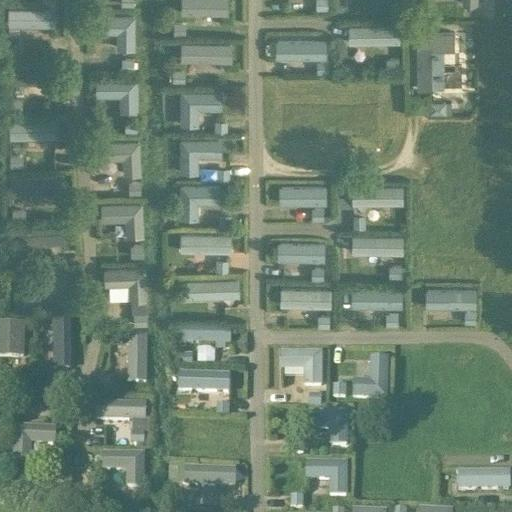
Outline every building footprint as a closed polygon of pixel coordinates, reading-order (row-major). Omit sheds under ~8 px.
[(181,0),(181,13),(228,13),(228,0),(181,0)] [(327,0),(317,0),(318,9),(328,9),(327,0)] [(8,8),(8,26),(55,26),(55,8),(8,8)] [(93,15),(93,33),(116,33),(116,49),(135,49),(134,15),(93,15)] [(182,21),(173,21),(173,34),(182,34),(182,21)] [(399,24),(348,25),(349,43),(400,42),(399,24)] [(454,32),(416,32),(416,90),(431,90),(431,50),(454,50),(454,32)] [(276,40),(276,58),(326,58),(326,40),(276,40)] [(181,42),(181,61),(232,61),(232,43),(181,42)] [(10,43),(8,43),(8,55),(20,55),(20,43),(10,43)] [(123,70),(133,70),(133,58),(123,58),(123,70)] [(399,59),(389,59),(389,71),(399,71),(399,59)] [(318,61),(318,73),(328,73),(328,61),(318,61)] [(8,65),(8,83),(55,84),(55,66),(8,65)] [(182,69),(172,69),(172,81),(182,81),(182,69)] [(96,78),(96,97),(120,96),(120,112),(138,112),(138,77),(96,78)] [(327,84),(282,83),(282,98),(326,99),(327,84)] [(222,92),(180,91),(180,125),(198,125),(198,109),(222,110),(222,92)] [(17,111),(17,99),(7,99),(7,111),(17,111)] [(444,114),(444,104),(430,104),(430,114),(444,114)] [(127,132),(137,131),(137,119),(127,119),(127,132)] [(9,121),(9,139),(56,138),(55,120),(9,121)] [(227,124),(214,124),(214,133),(227,133),(227,124)] [(180,172),(198,173),(198,157),(221,157),(221,139),(180,139),(180,172)] [(99,142),(99,160),(123,159),(123,175),(141,174),(139,140),(99,142)] [(10,155),(10,167),(21,167),(21,154),(10,155)] [(216,180),(229,180),(229,171),(216,171),(216,180)] [(57,193),(56,176),(9,179),(10,196),(57,193)] [(140,193),(140,181),(130,181),(130,193),(140,193)] [(180,218),(198,218),(198,203),(222,203),(222,185),(180,185),(180,218)] [(278,186),(279,204),(326,204),(326,186),(278,186)] [(352,204),(403,204),(403,186),(351,186),(352,204)] [(101,204),(101,221),(126,220),(126,236),(144,235),(142,202),(101,204)] [(314,208),(314,220),(323,220),(323,208),(314,208)] [(12,221),(22,221),(22,209),(12,209),(12,221)] [(231,227),(231,217),(219,217),(218,227),(231,227)] [(353,228),(365,228),(365,218),(353,218),(353,228)] [(64,242),(62,225),(12,228),(13,246),(64,242)] [(231,252),(231,233),(180,233),(180,251),(231,252)] [(403,253),(403,235),(351,234),(351,253),(403,253)] [(277,242),(277,260),(324,261),(324,243),(277,242)] [(142,244),(132,244),(133,256),(143,256),(142,244)] [(15,259),(7,259),(7,267),(15,268),(15,259)] [(215,263),(215,271),(227,271),(227,263),(215,263)] [(391,277),(401,277),(401,265),(391,265),(391,277)] [(306,266),(282,266),(282,276),(306,277),(306,266)] [(103,268),(104,285),(129,284),(129,301),(146,300),(144,267),(103,268)] [(323,267),(313,267),(313,279),(323,279),(323,267)] [(67,290),(66,271),(18,274),(19,293),(67,290)] [(186,280),(187,298),(239,296),(239,278),(186,280)] [(280,288),(280,306),(331,307),(331,289),(280,288)] [(402,307),(402,289),(351,289),(351,307),(402,307)] [(476,307),(476,289),(425,289),(425,307),(476,307)] [(32,312),(31,299),(20,300),(21,312),(22,312),(32,312)] [(475,311),(465,311),(465,323),(475,324),(475,311)] [(146,325),(146,313),(136,313),(136,325),(146,325)] [(397,325),(397,313),(388,313),(388,325),(397,325)] [(329,327),(329,315),(320,315),(320,327),(329,327)] [(71,320),(52,320),(54,369),(71,369),(71,320)] [(47,321),(37,322),(38,336),(48,335),(47,321)] [(0,359),(24,360),(24,325),(0,325),(0,359)] [(179,328),(179,346),(230,347),(230,329),(179,328)] [(147,332),(129,332),(129,384),(147,384),(147,332)] [(110,335),(110,345),(122,345),(122,335),(110,335)] [(280,355),(280,372),(304,372),(304,389),(322,389),(322,354),(280,355)] [(187,368),(188,356),(180,356),(179,368),(187,368)] [(388,360),(370,359),(369,383),(353,382),(353,401),(387,402),(388,360)] [(179,375),(178,393),(229,395),(229,377),(179,375)] [(346,389),(333,389),(333,399),(346,399),(346,389)] [(320,397),(308,397),(308,408),(320,408),(320,397)] [(145,424),(146,407),(95,405),(94,422),(145,424)] [(227,410),(215,409),(215,417),(227,418),(227,410)] [(305,414),(305,432),(329,432),(329,448),(347,448),(347,414),(305,414)] [(55,447),(55,430),(14,428),(13,461),(30,462),(31,446),(55,447)] [(133,446),(143,446),(144,434),(134,434),(133,446)] [(290,456),(302,456),(302,447),(290,447),(290,456)] [(144,456),(102,456),(102,473),(126,474),(126,491),(143,491),(144,456)] [(349,462),(307,462),(307,480),(332,480),(332,498),(349,498),(349,462)] [(57,468),(56,480),(66,480),(66,468),(57,468)] [(184,470),(184,488),(235,489),(235,471),(184,470)] [(510,474),(458,473),(458,490),(510,490),(510,474)] [(178,509),(191,509),(191,500),(179,500),(178,509)] [(290,500),(290,510),(302,510),(302,500),(290,500)]
